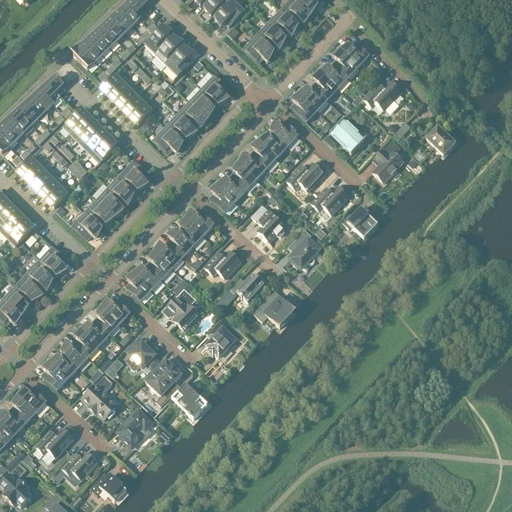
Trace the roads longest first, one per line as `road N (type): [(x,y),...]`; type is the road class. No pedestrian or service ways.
road 1 (residential): [(173,178),(75,81)]
road 2 (residential): [(254,91),(161,0)]
road 3 (residential): [(90,265),(0,177)]
road 4 (residential): [(23,372),(109,283)]
road 5 (residential): [(90,265),(6,353)]
road 6 (residential): [(109,283),(191,194)]
road 7 (residential): [(173,178),(90,265)]
